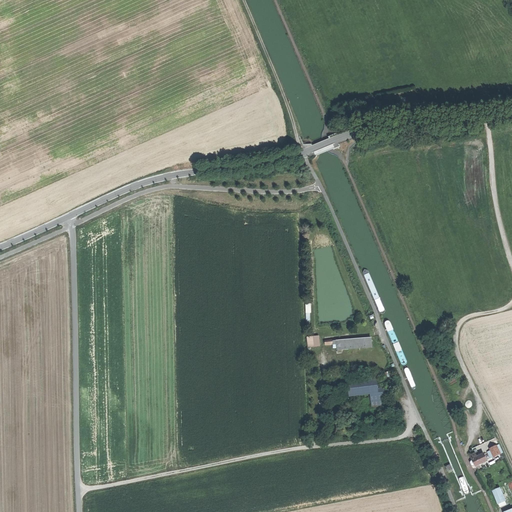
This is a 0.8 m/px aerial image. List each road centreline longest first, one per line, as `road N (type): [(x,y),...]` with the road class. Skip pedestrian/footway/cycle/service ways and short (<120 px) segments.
road 1 (tertiary): [(511,112),(384,125),(278,161),(155,179),(0,247)]
road 2 (track): [(80,487),(402,437),(415,409)]
road 3 (track): [(511,302),(463,319),(455,339),(511,464)]
road 4 (track): [(302,153),(243,0)]
road 5 (track): [(484,116),(511,261)]
